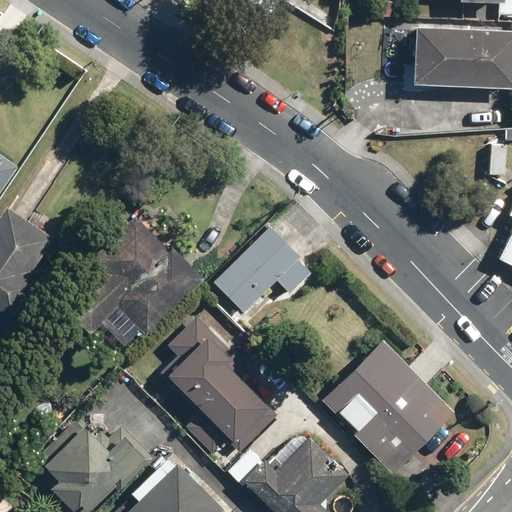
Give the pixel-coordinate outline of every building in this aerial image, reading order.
[(247,0),(268,14),(277,0),(247,0)] [(511,0),(480,0),(499,0),(499,13),(511,13),(511,0)] [(511,28),(415,23),(412,79),(511,84),(511,28)] [(0,194),(21,164),(0,148),(0,194)] [(0,320),(17,331),(51,280),(34,269),(56,237),(8,205),(0,217),(0,320)] [(511,213),(511,231),(500,257),(511,262),(511,206),(509,212),(511,213)] [(126,345),(204,277),(173,242),(168,247),(138,213),(100,248),(116,266),(69,307),(91,332),(104,320),(126,345)] [(213,281),(244,312),(278,278),(292,292),(312,271),(299,257),(302,255),(270,224),(213,281)] [(176,354),(157,374),(201,416),(207,411),(235,438),(270,402),(241,375),(249,366),(198,317),(169,347),(176,354)] [(381,338),(319,398),(390,470),(452,410),(418,376),(381,338)] [(148,455),(123,431),(107,447),(78,417),(37,457),(59,478),(51,486),(75,510),(82,502),(87,506),(120,474),(124,479),(148,455)] [(280,468),(254,443),(232,466),(278,511),(331,511),(321,502),(350,472),(312,435),(280,468)] [(168,473),(160,465),(132,492),(140,500),(126,511),(215,511),(222,506),(181,461),(168,473)] [(0,489),(0,511),(7,511),(16,504),(0,489)]
